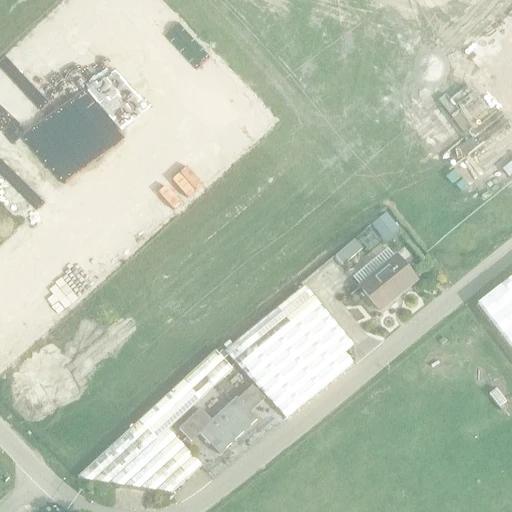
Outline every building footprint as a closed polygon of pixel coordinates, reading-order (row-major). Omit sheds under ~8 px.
[(386,214),(372,226),(386,243),(401,231),(386,214)] [(355,241),(336,258),(343,266),(362,250),(355,241)] [(378,310),(416,279),(396,255),(358,286),(378,310)] [(511,279),(479,305),(511,347),(511,279)] [(352,344),(306,287),(226,353),(285,416),(352,362),(343,351),(352,344)] [(231,368),(217,353),(81,478),(170,492),(200,464),(166,428),(231,368)] [(252,387),(238,399),(250,412),(264,400),(252,387)] [(495,389),(489,395),(499,408),(505,402),(495,389)] [(218,453),(256,418),(250,412),(238,399),(235,397),(212,418),(201,407),(178,428),(189,441),(199,432),(218,453)]
